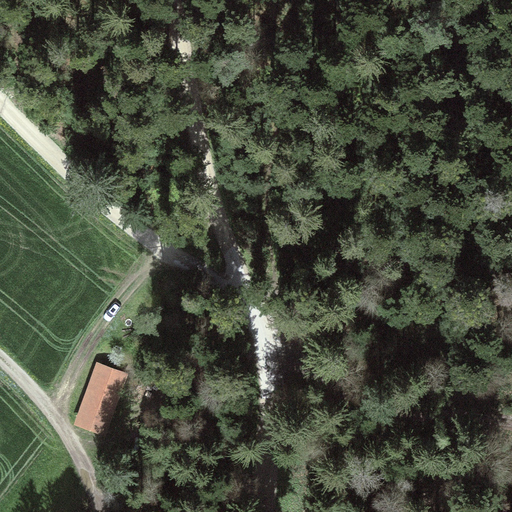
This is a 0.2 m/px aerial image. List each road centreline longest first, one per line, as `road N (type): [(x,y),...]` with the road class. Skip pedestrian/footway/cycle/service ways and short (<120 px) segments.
road 1 (unclassified): [(257,511),(272,397),(266,348),(212,197),(179,0)]
road 2 (track): [(0,100),(121,219),(252,313)]
road 3 (track): [(101,511),(69,432),(0,357)]
